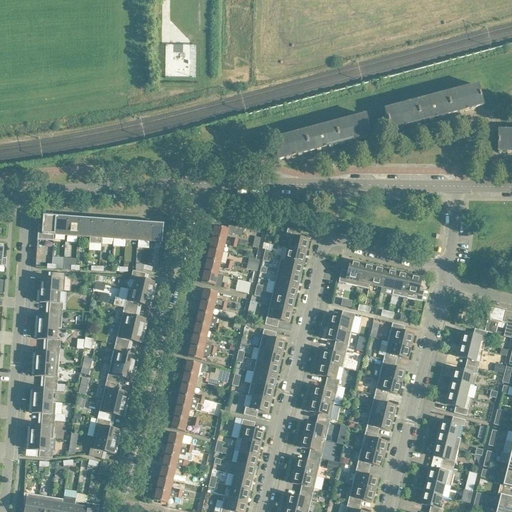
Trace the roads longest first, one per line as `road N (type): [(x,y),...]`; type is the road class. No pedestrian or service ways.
road 1 (residential): [(261,511),(323,248),(337,241),(447,266)]
road 2 (residential): [(118,511),(191,205),(188,184)]
road 3 (residential): [(26,194),(2,511)]
road 4 (residential): [(307,184),(311,163),(476,119),(486,124),(486,187)]
road 5 (residential): [(386,511),(443,283)]
road 6 (tertiary): [(26,194),(188,184)]
road 7 (tertiary): [(307,184),(458,186)]
